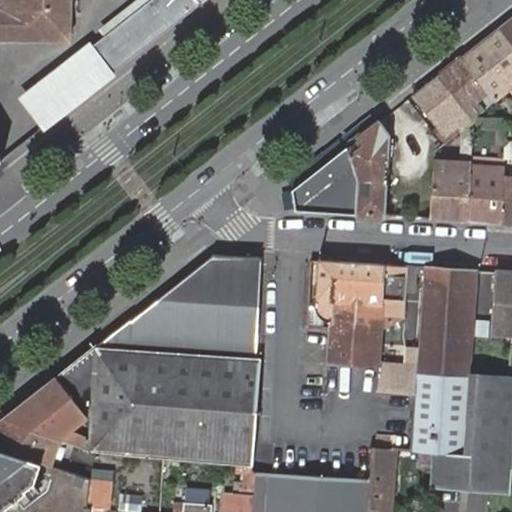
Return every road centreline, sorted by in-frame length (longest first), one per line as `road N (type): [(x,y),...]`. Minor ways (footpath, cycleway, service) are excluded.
road 1 (primary): [(300,0),(0,236)]
road 2 (residential): [(511,250),(247,231),(200,187)]
road 3 (primary): [(200,187),(438,0)]
road 4 (primary): [(0,345),(200,187)]
